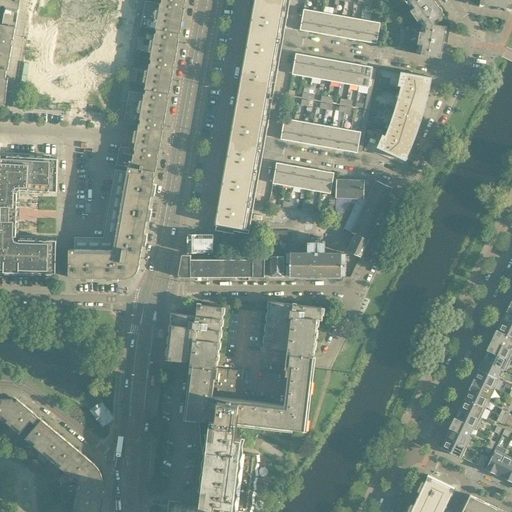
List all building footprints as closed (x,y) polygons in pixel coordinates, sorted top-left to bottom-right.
[(16,27),(20,0),(0,0),(0,6),(1,7),(1,5),(5,6),(2,25),(16,27)] [(33,0),(30,25),(57,28),(53,58),(97,64),(102,24),(115,26),(116,19),(110,18),(112,0),(33,0)] [(161,0),(161,3),(145,1),(143,14),(182,21),(185,8),(183,7),(184,3),(185,4),(186,0),(161,0)] [(266,139),(281,52),(283,38),(285,29),(290,0),(254,0),(248,32),(229,142),(214,225),(216,225),(215,229),(217,230),(220,231),(233,234),(234,231),(249,234),(264,149),(266,139)] [(407,0),(405,2),(411,10),(425,0),(407,0)] [(433,0),(425,0),(411,10),(410,11),(417,22),(422,18),(426,25),(435,23),(434,21),(444,15),(441,11),(442,10),(441,8),(439,8),(438,7),(441,5),(437,0),(436,0),(434,1),(433,0)] [(511,0),(480,0),(479,7),(501,11),(502,7),(503,8),(504,9),(506,9),(507,8),(511,9),(511,5),(511,0)] [(314,11),(304,9),(300,30),(310,32),(314,11)] [(323,12),(314,11),(310,32),(319,34),(323,12)] [(332,14),(323,12),(319,34),(329,35),(332,14)] [(182,21),(143,14),(141,27),(156,29),(156,34),(154,33),(152,47),(177,51),(179,38),(178,38),(179,34),(180,34),(182,21)] [(342,16),(332,14),(329,35),(338,37),(342,16)] [(351,17),(342,16),(338,37),(348,39),(351,17)] [(361,19),(351,17),(348,39),(357,40),(361,19)] [(370,21),(361,19),(357,40),(366,42),(370,21)] [(380,23),(370,21),(366,42),(377,44),(380,23)] [(435,23),(426,25),(425,32),(419,31),(417,44),(419,45),(417,54),(431,56),(432,58),(433,57),(441,58),(442,49),(446,49),(450,27),(435,24),(435,23)] [(13,41),(16,27),(2,25),(0,24),(0,56),(10,58),(12,45),(11,44),(12,40),(13,41)] [(408,52),(411,35),(405,34),(402,51),(408,52)] [(177,51),(152,47),(150,59),(151,60),(150,64),(149,63),(147,77),(172,81),(174,68),(173,68),(173,64),(175,64),(177,51)] [(306,55),(302,54),(296,53),(292,74),(302,76),(306,55)] [(315,57),(306,55),(302,76),(311,78),(315,57)] [(10,58),(0,56),(0,102),(5,103),(8,78),(6,77),(7,71),(8,71),(10,58)] [(325,58),(315,57),(311,78),(321,80),(325,58)] [(334,60),(325,58),(321,80),(330,81),(334,60)] [(344,62),(340,61),(334,60),(330,81),(340,83),(344,62)] [(353,63),(344,62),(340,83),(349,85),(353,63)] [(362,65),(353,63),(349,85),(359,86),(362,65)] [(369,85),(371,77),(372,69),(372,67),(362,65),(359,86),(368,88),(369,85)] [(432,77),(401,72),(398,86),(401,86),(398,99),(425,106),(428,98),(429,93),(432,77)] [(172,81),(147,77),(145,90),(146,90),(145,94),(144,94),(141,107),(166,111),(169,98),(167,98),(168,94),(169,94),(172,81)] [(164,124),(166,111),(141,107),(144,94),(129,91),(124,119),(124,120),(124,121),(125,121),(125,122),(126,123),(127,123),(138,125),(136,137),(161,141),(163,132),(163,128),(162,128),(163,124),(164,124)] [(421,120),(425,106),(398,99),(394,111),(390,123),(417,134),(421,120)] [(294,120),(284,118),(280,139),(290,141),(294,120)] [(361,152),(367,120),(363,119),(361,132),(357,151),(361,152)] [(304,122),(294,120),(290,141),(300,143),(304,122)] [(313,123),(304,122),(300,143),(309,144),(313,123)] [(323,125),(313,123),(309,144),(319,146),(323,125)] [(412,146),(417,134),(390,123),(385,135),(382,134),(376,147),(405,161),(412,146)] [(332,127),(323,125),(319,146),(328,148),(332,127)] [(341,128),(332,127),(328,148),(338,149),(341,128)] [(351,130),(341,128),(338,149),(347,151),(351,130)] [(357,151),(361,132),(351,130),(347,151),(357,153),(357,151)] [(161,141),(136,137),(135,141),(134,149),(123,147),(122,147),(121,147),(120,148),(119,148),(119,149),(119,150),(116,165),(128,167),(127,172),(127,173),(130,173),(130,172),(154,176),(154,172),(155,172),(158,158),(157,158),(157,154),(159,154),(159,153),(160,146),(161,141)] [(0,271),(6,272),(6,274),(10,274),(10,272),(13,272),(13,274),(17,274),(17,272),(20,272),(20,274),(24,274),(24,272),(27,272),(27,274),(31,275),(32,272),(34,273),(34,275),(39,275),(39,273),(41,273),(42,275),(46,275),(46,273),(56,273),(56,240),(47,240),(47,238),(42,238),(42,240),(40,240),(40,238),(35,238),(35,240),(33,240),(32,238),(28,237),(28,240),(25,239),(25,237),(21,237),(21,239),(18,239),(16,237),(16,236),(16,235),(18,234),(18,230),(16,230),(16,227),(18,227),(18,223),(16,223),(16,220),(17,208),(17,205),(19,205),(19,201),(17,201),(17,199),(17,198),(19,198),(19,194),(17,194),(17,192),(19,189),(21,190),(21,192),(26,192),(26,190),(28,190),(28,192),(33,192),(33,190),(36,190),(36,192),(40,193),(40,191),(43,191),(43,193),(47,193),(47,191),(49,191),(57,191),(58,159),(50,158),(42,158),(42,156),(38,156),(37,158),(35,157),(35,155),(31,155),(30,157),(28,157),(28,155),(23,155),(23,157),(20,157),(20,155),(16,154),(16,156),(13,156),(13,154),(9,154),(9,156),(0,155),(0,271)] [(286,164),(282,163),(276,162),(273,183),(283,185),(286,164)] [(295,166),(290,165),(286,164),(283,185),(291,187),(295,166)] [(305,167),(295,166),(291,187),(301,189),(305,167)] [(315,169),(305,167),(301,189),(311,190),(315,169)] [(324,171),(315,169),(311,190),(320,192),(324,171)] [(127,173),(127,172),(115,170),(103,238),(74,237),(74,249),(69,249),(68,277),(125,278),(129,278),(130,277),(134,275),(135,274),(136,273),(137,272),(137,270),(139,266),(155,177),(154,176),(130,172),(130,173),(127,173)] [(334,173),(324,171),(320,192),(330,194),(334,173)] [(368,240),(392,188),(377,181),(337,179),(336,196),(358,197),(355,204),(346,222),(343,228),(356,234),(368,240)] [(335,209),(335,217),(340,220),(349,201),(355,204),(358,197),(336,196),(336,201),(335,209)] [(346,222),(355,204),(349,201),(340,220),(346,222)] [(271,231),(271,241),(291,241),(291,231),(271,231)] [(213,234),(188,234),(188,253),(212,253),(213,248),(217,248),(217,236),(213,236),(213,234)] [(368,240),(356,234),(348,251),(360,256),(368,240)] [(257,254),(257,236),(244,236),(244,254),(257,254)] [(291,253),(286,253),(286,263),(289,263),(289,266),(286,266),(286,275),(290,275),(290,277),(308,277),(324,277),(341,277),(341,276),(345,276),(346,266),(341,266),(341,263),(346,263),(346,256),(344,254),(341,254),(341,252),(325,252),(325,242),(324,242),(324,241),(322,240),(322,242),(321,242),(321,237),(311,237),(311,242),(307,242),(307,252),(291,252),(291,253)] [(191,255),(182,255),(178,275),(180,277),(191,277),(198,277),(204,277),(211,277),(211,260),(191,260),(191,255)] [(264,277),(265,255),(255,255),(255,259),(232,259),(232,277),(239,277),(246,277),(252,277),(264,277)] [(284,257),(271,256),(270,276),(284,276),(284,257)] [(232,277),(232,259),(211,260),(211,277),(219,277),(225,277),(232,277)] [(317,307),(288,303),(275,302),(271,301),(265,348),(293,351),(313,353),(316,354),(316,353),(312,352),(313,347),(316,348),(317,341),(314,340),(314,336),(318,337),(318,330),(315,329),(316,325),(319,326),(320,320),(323,320),(324,319),(320,319),(321,315),(324,315),(325,307),(317,307)] [(196,316),(187,314),(178,313),(174,313),(168,359),(193,362),(215,365),(222,307),(218,306),(218,307),(200,305),(199,316),(196,316)] [(511,326),(511,313),(506,311),(501,321),(511,326)] [(511,326),(501,321),(497,330),(511,336),(511,326)] [(511,336),(497,330),(492,340),(511,349),(511,336)] [(508,359),(511,351),(511,349),(492,340),(488,349),(508,359)] [(511,360),(508,359),(488,349),(482,360),(501,369),(505,371),(511,360)] [(250,505),(250,497),(252,491),(251,483),(254,476),(253,469),(255,462),(255,455),(255,454),(246,453),(246,454),(239,453),(241,438),(235,436),(236,428),(236,422),(292,428),(292,429),(304,430),(304,429),(311,368),(311,369),(312,362),(313,353),(293,351),(292,359),(291,365),(287,408),(238,402),(240,389),(237,389),(238,385),(240,385),(241,381),(228,379),(229,370),(215,368),(215,365),(193,362),(186,418),(207,421),(205,434),(203,433),(203,434),(206,435),(206,434),(208,435),(199,506),(216,508),(215,511),(232,511),(232,510),(239,511),(246,511),(248,511),(250,505)] [(497,378),(501,369),(482,360),(478,369),(497,378)] [(494,389),(499,379),(497,378),(478,369),(473,379),(494,389)] [(241,381),(242,371),(229,370),(228,379),(241,381)] [(489,399),(494,389),(473,379),(469,389),(489,399)] [(249,400),(250,390),(243,389),(241,399),(249,400)] [(485,408),(489,399),(469,389),(464,399),(485,408)] [(12,399),(0,398),(0,416),(3,416),(7,420),(5,422),(11,427),(13,425),(20,431),(18,433),(19,434),(31,421),(36,414),(22,403),(17,399),(15,401),(12,399)] [(480,418),(485,408),(464,399),(459,408),(480,418)] [(106,409),(102,405),(101,403),(98,406),(98,405),(95,408),(92,410),(96,416),(98,420),(99,420),(103,425),(106,423),(109,421),(110,421),(109,420),(112,418),(108,413),(109,412),(106,409)] [(483,419),(480,418),(459,408),(454,418),(473,427),(477,429),(483,419)] [(67,441),(54,430),(38,417),(33,423),(26,431),(29,433),(25,438),(26,439),(28,437),(35,443),(33,445),(43,454),(45,452),(53,458),(67,441)] [(469,436),(473,427),(454,418),(450,428),(469,436)] [(466,448),(471,437),(469,436),(450,428),(445,438),(466,448)] [(461,458),(466,448),(445,438),(441,448),(461,458)] [(97,467),(81,452),(67,441),(53,458),(61,465),(59,467),(69,476),(71,473),(79,480),(80,482),(101,474),(100,472),(99,470),(99,469),(97,467)] [(495,474),(504,454),(494,450),(485,469),(495,474)] [(483,468),(488,457),(481,454),(476,464),(483,468)] [(503,477),(511,458),(504,454),(495,474),(503,477)] [(511,482),(511,481),(511,456),(511,458),(503,477),(511,482)] [(101,474),(80,482),(81,484),(80,490),(77,489),(75,496),(78,497),(77,506),(99,510),(103,488),(103,483),(103,480),(103,478),(102,477),(101,474)] [(439,511),(452,486),(427,475),(409,511),(439,511)] [(505,511),(470,496),(461,511),(505,511)] [(215,511),(216,508),(199,506),(182,504),(178,504),(177,503),(177,505),(174,507),(172,507),(172,510),(173,510),(172,511),(215,511)]
